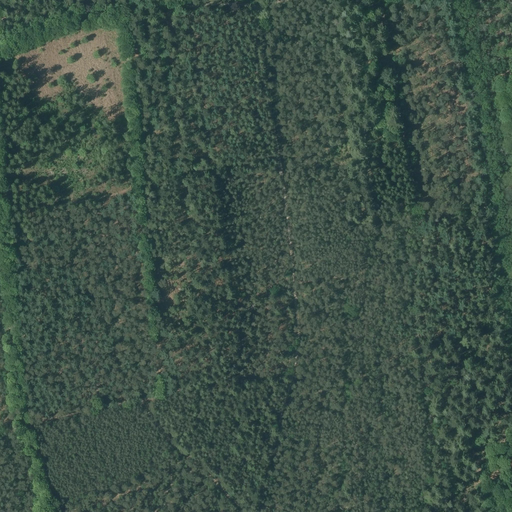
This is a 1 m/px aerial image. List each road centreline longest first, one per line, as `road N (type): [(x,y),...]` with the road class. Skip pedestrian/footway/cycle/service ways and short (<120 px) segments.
road 1 (unclassified): [(511,313),(455,0)]
road 2 (track): [(414,279),(421,213),(389,0)]
road 3 (track): [(255,511),(299,338),(293,283)]
road 4 (unknown): [(0,210),(70,298),(92,409)]
road 5 (track): [(234,381),(205,176)]
road 6 (track): [(123,10),(296,0)]
road 7 (track): [(205,176),(188,6)]
road 8 (track): [(281,177),(258,8)]
road 9 (track): [(424,366),(434,445),(422,511)]
road 10 (track): [(292,374),(158,394)]
road 11 (track): [(0,49),(62,23),(123,10)]
